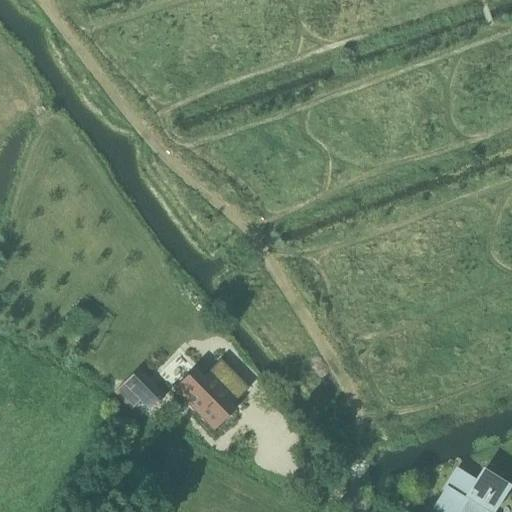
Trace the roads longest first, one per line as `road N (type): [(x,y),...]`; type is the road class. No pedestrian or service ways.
road 1 (track): [(37,0),(180,175),(265,251),(357,410),(360,511)]
road 2 (track): [(246,407),(360,511)]
